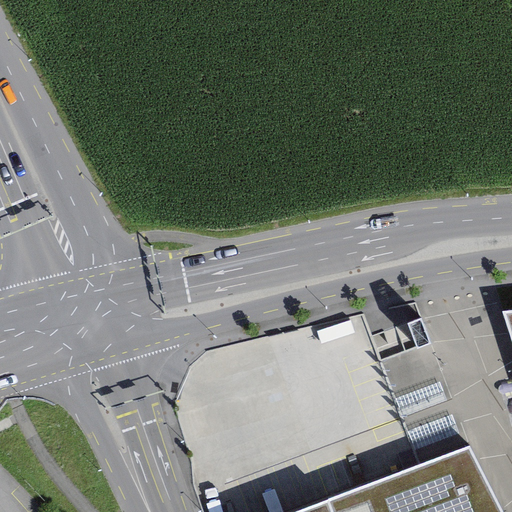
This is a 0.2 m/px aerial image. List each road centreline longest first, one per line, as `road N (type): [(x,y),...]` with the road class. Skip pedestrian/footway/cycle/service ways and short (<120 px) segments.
road 1 (secondary): [(87,316),(386,251),(511,234)]
road 2 (secondary): [(0,119),(87,316)]
road 3 (tertiary): [(87,316),(159,511)]
